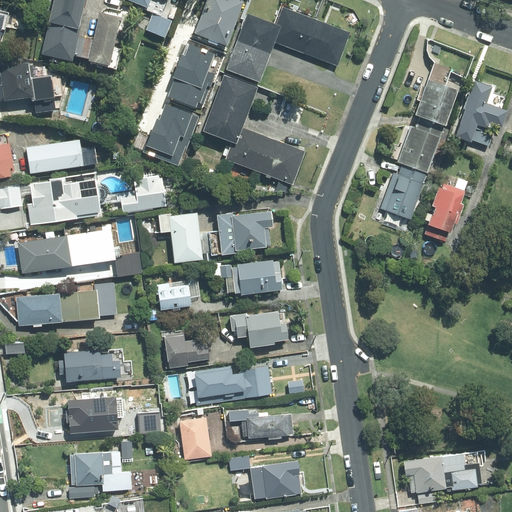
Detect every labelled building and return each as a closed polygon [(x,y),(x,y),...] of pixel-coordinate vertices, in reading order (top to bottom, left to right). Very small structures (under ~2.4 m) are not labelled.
[(82,0),(51,0),(46,23),(76,29),(82,0)] [(165,0),(123,0),(123,2),(160,15),(165,2),(165,0)] [(241,2),(234,0),(203,0),(191,34),(224,46),(241,2)] [(347,32),(285,9),(273,43),(335,65),(347,32)] [(118,18),(97,13),(86,62),(107,67),(118,18)] [(170,21),(150,14),(144,32),(164,40),(170,21)] [(275,26),(244,14),(223,71),(255,82),(275,26)] [(75,36),(46,29),(40,55),(69,62),(75,36)] [(165,95),(197,106),(218,50),(186,38),(165,95)] [(0,101),(26,98),(26,102),(50,99),(47,77),(28,79),(26,63),(0,66),(0,101)] [(250,87),(220,76),(199,131),(229,143),(250,87)] [(454,90),(425,81),(412,117),(441,127),(454,90)] [(506,111),(484,103),(490,87),(473,81),(452,138),(468,144),(474,125),(485,129),(487,123),(500,127),(506,111)] [(141,152),(178,165),(196,112),(159,99),(141,152)] [(284,100),(277,118),(290,123),(288,127),(295,130),(304,108),(284,100)] [(440,136),(409,126),(396,164),(400,165),(396,175),(389,173),(377,209),(409,220),(440,136)] [(301,151),(241,128),(228,162),(289,184),(301,151)] [(78,140),(24,148),(28,173),(82,166),(78,140)] [(6,145),(0,145),(0,178),(7,178),(6,168),(10,168),(6,145)] [(214,188),(219,172),(207,168),(202,184),(214,188)] [(31,204),(25,204),(28,225),(97,216),(91,175),(28,183),(31,204)] [(119,198),(121,213),(164,206),(159,175),(132,180),(134,195),(119,198)] [(461,205),(458,204),(462,190),(440,183),(438,189),(435,188),(429,206),(432,207),(426,226),(448,234),(452,223),(455,224),(461,205)] [(17,184),(0,187),(0,208),(21,205),(17,184)] [(269,211),(231,216),(230,213),(214,215),(219,256),(235,254),(235,250),(268,246),(266,228),(271,227),(269,211)] [(195,213),(166,216),(172,264),(201,261),(195,213)] [(108,229),(15,243),(20,274),(112,260),(108,229)] [(141,275),(139,253),(120,256),(121,264),(114,265),(116,279),(141,275)] [(219,279),(229,278),(231,296),(280,290),(277,262),(271,263),(270,260),(234,265),(234,268),(229,269),(229,265),(218,267),(219,279)] [(97,319),(97,316),(115,314),(112,280),(53,286),(53,294),(14,298),(17,327),(97,319)] [(185,282),(155,286),(158,310),(188,306),(185,282)] [(271,345),(271,342),(285,340),(282,323),(277,324),(275,311),(245,316),(245,313),(227,316),(230,331),(234,331),(235,338),(245,337),(247,348),(271,345)] [(181,333),(161,335),(166,368),(185,366),(185,362),(205,359),(203,342),(191,344),(190,340),(182,341),(181,333)] [(21,344),(3,345),(3,355),(21,354),(21,344)] [(108,354),(98,355),(97,350),(60,353),(61,361),(55,361),(56,375),(62,375),(63,383),(119,378),(117,361),(109,362),(108,354)] [(191,372),(197,404),(269,392),(265,368),(233,374),(232,365),(191,372)] [(151,413),(108,416),(107,403),(60,406),(62,437),(104,434),(104,432),(152,429),(151,413)] [(287,413),(256,417),(255,413),(245,414),(245,409),(227,412),(228,422),(244,420),(244,422),(246,440),(290,435),(287,413)] [(205,418),(176,422),(181,460),(210,457),(205,418)] [(131,440),(118,441),(119,461),(133,460),(131,440)] [(118,474),(117,452),(67,455),(69,486),(100,484),(101,491),(129,489),(128,473),(118,474)] [(470,468),(461,469),(460,455),(399,462),(401,477),(411,476),(413,494),(449,489),(450,491),(473,488),(470,468)] [(247,456),(227,459),(229,470),(248,467),(247,456)] [(294,463),(249,470),(254,501),(299,494),(294,463)] [(214,493),(191,497),(193,508),(216,504),(214,493)] [(434,494),(415,497),(417,506),(435,503),(434,494)]
